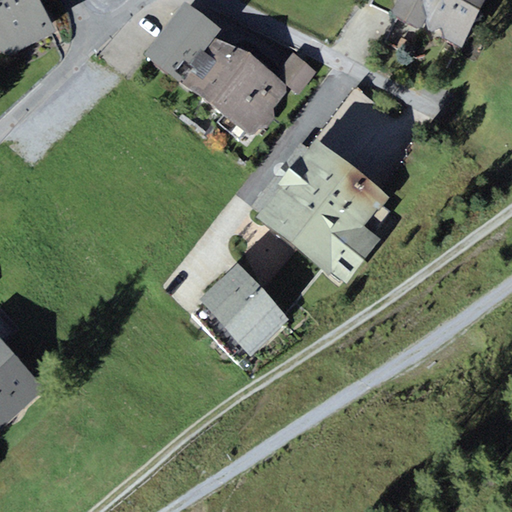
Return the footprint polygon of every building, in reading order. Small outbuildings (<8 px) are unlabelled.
[(0,0),(0,48),(4,51),(53,24),(40,0),(0,0)] [(485,0),(389,0),(386,5),(461,45),(485,0)] [(217,31),(186,7),(149,57),(180,80),(213,36),(217,31)] [(213,36),(180,80),(252,133),(285,89),(213,36)] [(387,193),(318,142),(263,214),(346,276),(378,233),(365,223),(387,193)] [(240,273),(194,311),(234,359),(280,321),(240,273)] [(0,421),(40,385),(0,340),(0,421)]
